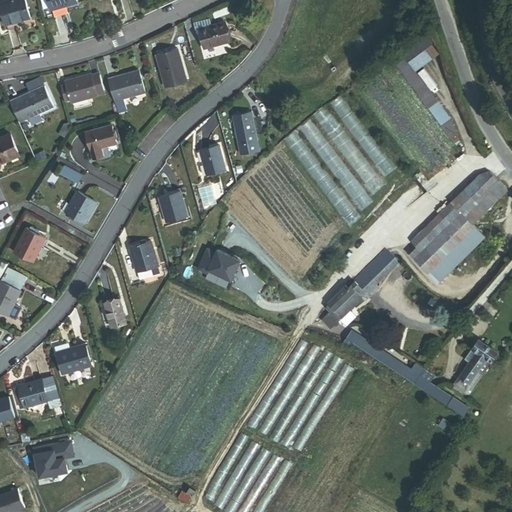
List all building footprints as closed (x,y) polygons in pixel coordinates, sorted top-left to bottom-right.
[(0,3),(6,25),(30,18),(24,0),(10,0),(0,3)] [(48,0),(51,10),(77,3),(76,0),(48,0)] [(194,23),(196,29),(199,28),(211,25),(210,19),(194,23)] [(211,25),(199,28),(200,32),(204,48),(230,41),(225,21),(211,25)] [(449,123),(453,120),(416,69),(438,54),(429,35),(394,60),(444,127),(449,123)] [(218,45),(203,49),(205,55),(220,50),(218,45)] [(166,88),(187,82),(177,48),(156,55),(166,88)] [(123,98),(145,92),(139,71),(109,79),(118,112),(127,110),(123,98)] [(65,82),(66,85),(67,88),(62,89),(65,101),(70,99),(71,102),(104,93),(100,76),(92,78),(92,75),(65,82)] [(11,101),(20,121),(54,106),(45,86),(11,101)] [(397,167),(342,95),(330,105),(385,177),(397,167)] [(386,184),(327,106),(314,116),(374,195),(386,184)] [(244,155),(261,151),(251,112),(234,116),(244,155)] [(373,202),(310,119),(298,129),(361,210),(373,202)] [(451,136),(456,132),(449,123),(444,127),(451,136)] [(101,148),(118,144),(113,126),(85,133),(93,159),(103,156),(101,148)] [(361,216),(298,131),(285,141),(350,227),(361,216)] [(0,163),(0,161),(18,154),(10,135),(0,139),(0,164),(0,165),(0,163)] [(207,176),(226,170),(219,145),(200,150),(207,176)] [(0,161),(0,163),(0,165),(19,156),(18,154),(0,161)] [(61,173),(77,181),(81,174),(65,165),(61,173)] [(461,211),(472,223),(508,189),(490,170),(481,173),(449,203),(459,213),(461,211)] [(166,222),(187,216),(179,190),(159,195),(166,222)] [(75,218),(85,224),(97,203),(78,191),(66,212),(70,215),(75,218)] [(413,239),(422,249),(459,213),(449,203),(413,239)] [(415,255),(439,280),(485,236),(472,223),(461,211),(459,213),(422,249),(415,255)] [(14,252),(34,262),(46,238),(27,228),(14,252)] [(141,281),(161,275),(151,241),(130,247),(141,281)] [(330,326),(362,295),(365,298),(378,285),(375,282),(400,259),(386,246),(354,276),(353,280),(347,286),(344,284),(326,301),(328,303),(325,305),(329,309),(322,317),(330,326)] [(211,250),(202,270),(211,274),(213,271),(235,281),(244,261),(221,251),(220,254),(211,250)] [(20,292),(24,284),(5,275),(1,282),(20,292)] [(0,313),(7,318),(20,292),(1,282),(0,284),(0,313)] [(20,292),(27,295),(31,288),(24,284),(20,292)] [(112,327),(127,323),(120,299),(105,303),(112,327)] [(349,339),(463,414),(468,407),(418,374),(423,367),(414,362),(410,368),(377,347),(354,332),(349,339)] [(452,386),(467,396),(499,352),(479,338),(465,358),(470,361),(452,386)] [(69,349),(68,344),(54,348),(55,353),(69,349)] [(61,374),(90,366),(84,345),(69,349),(55,353),(61,374)] [(19,386),(20,387),(15,389),(19,399),(22,398),(25,408),(49,402),(59,399),(60,399),(55,376),(19,386)] [(0,424),(0,421),(16,417),(13,406),(10,396),(0,398),(0,427),(1,427),(0,424)] [(59,399),(49,402),(51,409),(53,410),(59,408),(61,407),(59,399)] [(50,461),(52,450),(32,451),(38,479),(67,470),(62,456),(50,461)] [(16,488),(0,493),(0,511),(12,511),(24,509),(16,488)]
